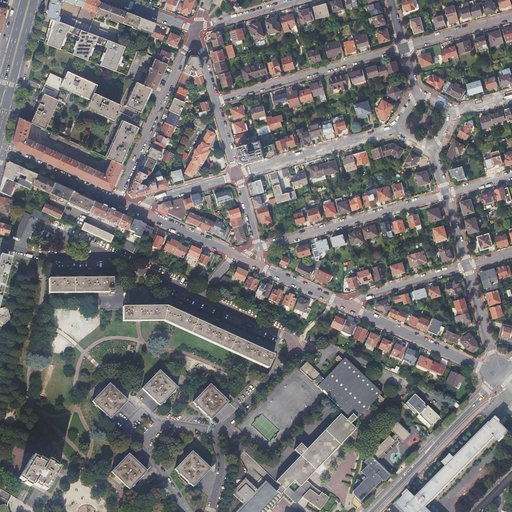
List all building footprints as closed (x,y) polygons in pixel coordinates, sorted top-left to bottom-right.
[(65,0),(82,6),(84,0),(49,0),(46,16),(58,21),(59,21),(74,27),(77,20),(64,15),(63,16),(60,15),(60,16),(58,16),(61,1),(61,0),(65,0)] [(100,1),(96,0),(84,0),(82,6),(82,7),(93,11),(95,12),(100,1)] [(173,0),(166,0),(164,7),(171,9),(173,5),(175,5),(176,1),(173,0)] [(224,0),(226,2),(227,2),(228,0),(232,4),(233,4),(238,11),(242,7),(236,1),(237,0),(224,0)] [(347,15),(345,9),(344,9),(341,0),(336,1),(331,2),(336,18),(347,15)] [(358,6),(356,0),(345,0),(348,9),(358,6)] [(412,0),(405,0),(403,1),(405,9),(408,8),(409,11),(415,9),(412,0)] [(127,11),(100,1),(95,12),(95,13),(104,16),(104,17),(108,19),(108,18),(122,22),(127,11)] [(188,14),(193,4),(185,1),(183,4),(180,3),(178,8),(182,9),(181,11),(188,14)] [(492,1),(483,3),(486,13),(495,10),(492,1)] [(382,12),(380,3),(369,6),(372,15),(382,12)] [(469,7),(468,3),(464,3),(465,9),(461,10),(463,18),(472,16),(469,7)] [(330,16),(327,4),(314,8),(317,19),(330,16)] [(469,7),(472,16),(472,17),(483,14),(480,4),(469,7)] [(459,20),(455,5),(450,7),(450,9),(446,10),(447,16),(449,23),(459,20)] [(9,10),(6,9),(0,7),(0,32),(3,23),(4,17),(7,18),(9,10)] [(314,19),(311,8),(299,12),(302,23),(314,19)] [(140,16),(127,11),(122,22),(128,24),(128,25),(132,26),(131,27),(136,28),(140,16)] [(293,15),(281,18),(285,33),(297,29),(293,15)] [(385,24),(383,15),(373,18),(376,27),(385,24)] [(446,24),(443,15),(434,18),(436,27),(446,24)] [(58,21),(46,16),(39,40),(127,75),(137,50),(88,32),(74,27),(59,21),(58,21)] [(156,22),(140,16),(136,28),(140,30),(140,29),(144,30),(144,31),(145,32),(146,31),(152,33),(154,27),(156,22)] [(421,17),(417,18),(412,19),(411,20),(414,33),(424,31),(421,17)] [(278,23),(277,18),(267,21),(268,25),(267,25),(271,34),(280,32),(279,27),(280,27),(279,23),(278,23)] [(91,25),(77,20),(74,27),(88,32),(91,25)] [(264,36),(261,23),(249,26),(253,36),(254,35),(255,39),(264,36)] [(511,38),(511,26),(503,29),(506,40),(511,38)] [(166,31),(154,27),(152,33),(151,36),(162,40),(166,31)] [(246,34),(244,29),(231,32),(234,42),(245,39),(244,35),(246,34)] [(391,40),(387,29),(377,32),(381,43),(391,40)] [(504,42),(500,30),(488,33),(492,46),(504,42)] [(224,44),(221,32),(211,35),(215,47),(224,44)] [(175,46),(179,37),(170,33),(166,42),(175,46)] [(370,45),(367,34),(356,37),(359,48),(360,48),(370,45)] [(488,46),(485,36),(474,39),(477,47),(478,47),(482,46),(483,47),(488,46)] [(469,40),(457,44),(460,53),(472,49),(469,40)] [(343,52),(340,41),(331,43),(332,45),(325,47),(329,58),(335,56),(335,54),(343,52)] [(347,53),(357,50),(354,41),(344,44),(347,53)] [(445,48),(441,50),(444,62),(448,61),(447,58),(458,55),(455,45),(449,47),(450,48),(445,49),(445,48)] [(161,51),(158,57),(158,58),(167,62),(170,53),(161,49),(161,51)] [(319,49),(308,52),(311,63),(322,60),(319,49)] [(137,50),(127,75),(134,78),(144,53),(137,50)] [(230,59),(236,57),(234,50),(228,52),(230,59)] [(212,54),(215,63),(225,60),(226,60),(224,56),(226,55),(225,53),(224,54),(223,51),(212,54)] [(430,52),(420,55),(419,56),(422,67),(435,63),(434,58),(432,59),(430,52)] [(183,72),(190,75),(193,76),(195,76),(201,74),(196,55),(190,55),(183,72)] [(295,68),(292,57),(282,59),(286,71),(295,68)] [(166,63),(155,58),(151,67),(150,66),(148,70),(149,71),(144,82),(143,84),(150,87),(154,89),(155,87),(166,63)] [(225,60),(215,63),(218,73),(228,70),(225,60)] [(282,71),(279,61),(269,64),(272,74),(282,71)] [(389,73),(399,70),(396,61),(386,64),(389,73)] [(268,74),(265,63),(252,67),(251,67),(253,73),(254,73),(255,77),(268,74)] [(370,78),(380,75),(377,66),(367,69),(370,78)] [(246,82),(255,79),(255,77),(254,73),(253,73),(251,67),(248,68),(246,68),(242,70),(246,82)] [(510,68),(498,72),(500,77),(499,77),(501,86),(511,82),(511,80),(510,74),(511,74),(510,68)] [(361,84),(367,82),(363,69),(350,73),(354,84),(357,83),(361,84)] [(94,92),(97,84),(67,71),(63,79),(50,73),(46,81),(46,86),(57,91),(60,85),(90,99),(87,107),(113,119),(120,104),(94,92)] [(185,84),(190,75),(183,72),(178,81),(185,84)] [(230,72),(220,75),(222,82),(221,82),(223,88),(234,85),(230,72)] [(201,74),(195,76),(197,85),(204,83),(201,74)] [(353,87),(349,74),(330,79),(333,90),(342,87),(343,90),(353,87)] [(445,78),(440,76),(439,77),(433,74),(432,77),(429,77),(426,82),(440,89),(445,78)] [(488,88),(498,86),(495,75),(491,76),(492,78),(486,80),(488,88)] [(447,80),(442,90),(458,98),(462,97),(466,90),(460,87),(461,86),(455,83),(455,84),(447,80)] [(467,84),(469,94),(470,94),(473,93),(484,90),(481,80),(467,84)] [(143,84),(136,81),(125,105),(140,111),(150,87),(143,84)] [(325,93),(322,82),(310,85),(311,89),(313,97),(325,93)] [(397,99),(402,91),(393,86),(388,94),(397,99)] [(183,100),(187,90),(179,87),(175,96),(183,100)] [(311,89),(299,92),(301,101),(302,102),(314,99),(313,97),(311,89)] [(297,91),(286,94),(290,107),(301,104),(300,101),(301,101),(299,92),(298,93),(297,91)] [(44,93),(30,122),(31,122),(45,129),(58,100),(44,93)] [(285,93),(272,97),(275,106),(288,102),(285,93)] [(184,102),(174,97),(168,110),(178,114),(184,102)] [(385,121),(394,106),(383,100),(379,107),(376,108),(378,113),(380,113),(382,121),(385,121)] [(199,116),(210,113),(206,101),(200,103),(203,111),(198,112),(199,116)] [(371,114),(368,101),(355,105),(359,117),(371,114)] [(232,109),(235,119),(245,116),(242,106),(232,109)] [(259,108),(251,110),(253,117),(254,119),(267,116),(264,106),(259,108)] [(175,124),(179,116),(170,111),(166,120),(175,124)] [(503,111),(491,115),(493,123),(497,122),(507,119),(505,112),(503,113),(503,111)] [(268,121),(269,125),(281,122),(285,121),(282,114),(267,118),(268,121)] [(493,123),(491,115),(480,118),(483,129),(493,125),(493,123)] [(30,122),(19,117),(13,140),(16,146),(40,157),(45,146),(26,137),(31,122),(30,122)] [(206,123),(205,119),(201,117),(195,118),(193,122),(195,122),(194,124),(203,129),(206,123)] [(333,120),(337,135),(342,133),(341,130),(347,128),(345,122),(341,123),(339,118),(333,120)] [(111,159),(121,163),(138,127),(123,120),(106,157),(111,159)] [(467,140),(468,137),(473,129),(475,129),(473,120),(465,122),(458,136),(467,140)] [(247,130),(244,121),(235,124),(237,133),(247,130)] [(174,126),(165,122),(161,130),(165,131),(164,133),(170,136),(174,126)] [(308,127),(312,140),(319,138),(318,136),(324,134),(321,123),(308,127)] [(322,126),(325,135),(335,132),(332,123),(322,126)] [(269,125),(257,129),(259,136),(271,132),(270,130),(269,125)] [(299,134),(303,145),(309,144),(308,142),(312,141),(309,132),(303,133),(302,129),(297,131),(298,135),(299,134)] [(206,148),(215,134),(207,130),(199,144),(198,144),(193,151),(194,152),(191,156),(192,157),(184,172),(191,176),(200,161),(202,162),(209,150),(206,148)] [(52,132),(49,138),(83,154),(86,147),(52,132)] [(173,139),(168,137),(167,138),(158,134),(154,143),(163,147),(166,143),(170,145),(173,139)] [(235,137),(240,147),(247,145),(246,142),(244,134),(235,137)] [(286,138),(286,139),(288,146),(294,145),(294,146),(299,144),(297,134),(286,138)] [(285,148),(288,147),(288,146),(286,139),(276,142),(278,150),(282,149),(283,151),(285,150),(285,148)] [(457,152),(460,153),(463,148),(465,145),(456,140),(447,155),(453,158),(457,152)] [(240,147),(236,148),(240,162),(246,165),(265,159),(261,143),(260,141),(254,143),(254,145),(255,149),(248,150),(248,147),(247,145),(240,147)] [(261,143),(265,159),(278,155),(274,144),(266,146),(265,142),(261,143)] [(393,143),(382,147),(384,157),(392,154),(400,158),(405,150),(393,143)] [(45,146),(40,157),(74,173),(79,162),(45,146)] [(160,151),(160,150),(151,146),(147,155),(156,159),(158,156),(160,157),(162,154),(161,154),(161,152),(160,151)] [(86,147),(83,154),(95,160),(98,153),(86,147)] [(373,160),(384,157),(382,147),(371,150),(373,160)] [(174,153),(166,150),(163,158),(168,160),(170,156),(173,157),(174,153)] [(357,166),(370,162),(367,151),(354,155),(356,163),(357,166)] [(411,153),(406,162),(412,166),(414,163),(416,164),(420,158),(411,153)] [(346,166),(356,163),(354,155),(349,156),(350,158),(344,159),(346,166)] [(150,173),(156,160),(148,156),(142,169),(150,173)] [(504,166),(502,157),(491,160),(494,169),(504,166)] [(79,162),(74,173),(110,190),(111,189),(122,164),(121,163),(111,159),(105,173),(79,162)] [(336,160),(323,164),(326,175),(339,171),(336,160)] [(32,186),(37,175),(9,163),(7,164),(5,172),(3,177),(16,183),(25,187),(31,189),(32,186)] [(326,175),(323,164),(310,168),(313,179),(326,175)] [(459,180),(466,178),(463,166),(451,170),(453,177),(454,177),(459,180)] [(157,190),(167,187),(164,177),(162,177),(160,168),(155,173),(156,179),(154,180),(157,190)] [(173,181),(183,178),(180,169),(171,171),(173,181)] [(131,197),(157,190),(154,180),(149,181),(147,185),(142,186),(143,183),(140,182),(142,179),(145,177),(147,174),(138,170),(127,192),(131,197)] [(417,174),(420,185),(430,182),(427,171),(417,174)] [(278,203),(298,198),(296,191),(283,194),(279,178),(273,180),(273,179),(274,178),(273,175),(277,174),(276,172),(270,173),(276,197),(278,203)] [(303,184),(309,182),(306,173),(301,174),(298,174),(299,176),(297,177),(292,178),(295,189),(304,187),(303,184)] [(55,183),(37,175),(32,186),(50,194),(55,183)] [(3,177),(0,188),(0,192),(11,197),(13,193),(12,192),(16,183),(3,177)] [(265,192),(261,180),(252,183),(254,195),(265,192)] [(73,192),(55,183),(50,194),(60,198),(59,201),(62,203),(64,200),(68,202),(73,192)] [(393,186),(396,198),(406,195),(402,183),(393,186)] [(388,187),(377,190),(380,202),(391,199),(388,187)] [(511,196),(508,187),(504,188),(495,190),(498,200),(511,196)] [(234,205),(230,191),(228,190),(214,194),(216,203),(226,200),(227,206),(234,205)] [(491,191),(483,194),(486,203),(494,201),(491,191)] [(11,197),(0,192),(0,212),(7,214),(11,201),(12,201),(13,198),(11,197)] [(75,192),(73,192),(68,202),(67,203),(89,213),(94,203),(82,198),(83,196),(78,194),(77,195),(74,194),(75,192)] [(201,204),(198,194),(190,196),(191,198),(193,206),(201,204)] [(376,194),(363,197),(366,207),(377,203),(376,200),(377,200),(376,194)] [(209,195),(204,197),(208,207),(212,206),(209,195)] [(263,205),(261,196),(253,198),(256,207),(263,205)] [(360,197),(350,200),(353,210),(363,207),(360,197)] [(158,209),(182,220),(186,210),(186,209),(183,200),(183,198),(158,205),(158,209)] [(183,200),(186,209),(189,208),(190,207),(193,206),(191,198),(183,200)] [(475,211),(471,199),(461,202),(464,215),(475,211)] [(348,201),(337,204),(340,214),(351,211),(348,201)] [(115,225),(118,226),(118,225),(123,215),(94,202),(94,203),(89,213),(92,214),(91,215),(98,218),(98,217),(115,226),(115,225)] [(334,203),(332,203),(325,205),(324,205),(328,216),(330,217),(337,214),(334,203)] [(45,204),(42,211),(60,220),(63,212),(45,204)] [(274,222),(269,205),(259,208),(263,225),(274,222)] [(319,207),(308,211),(311,220),(311,221),(322,218),(319,207)] [(311,220),(308,211),(307,211),(307,208),(302,209),(303,212),(294,215),(297,224),(311,220)] [(442,219),(439,208),(428,211),(431,222),(442,219)] [(54,218),(34,209),(31,215),(51,224),(54,218)] [(230,219),(240,217),(238,209),(228,211),(230,219)] [(31,215),(24,212),(14,236),(21,239),(31,215)] [(187,222),(197,226),(201,218),(192,214),(193,213),(190,212),(189,212),(187,218),(189,218),(187,222)] [(224,219),(219,213),(214,223),(211,232),(223,237),(225,232),(221,230),(220,229),(222,224),(224,219)] [(411,227),(421,224),(419,214),(408,217),(411,227)] [(118,225),(129,231),(134,220),(123,215),(118,225)] [(88,216),(86,220),(98,226),(100,222),(88,216)] [(197,226),(210,233),(211,232),(214,223),(201,217),(201,218),(197,226)] [(242,225),(240,217),(230,219),(232,228),(242,225)] [(466,221),(470,233),(479,231),(476,218),(466,221)] [(134,220),(129,231),(134,233),(132,235),(140,238),(143,231),(145,225),(134,220)] [(395,231),(395,233),(406,230),(403,220),(392,223),(394,229),(395,231)] [(392,223),(392,221),(390,222),(389,221),(381,223),(384,233),(387,232),(388,233),(389,236),(390,236),(390,237),(394,236),(392,232),(395,231),(394,229),(392,223)] [(0,234),(8,236),(10,226),(0,223),(0,234)] [(85,223),(82,229),(110,243),(113,236),(85,223)] [(153,229),(145,225),(143,231),(147,232),(145,236),(149,238),(153,229)] [(363,229),(366,239),(378,235),(375,225),(363,229)] [(246,241),(241,226),(233,228),(238,243),(246,241)] [(438,242),(444,240),(443,239),(447,238),(444,226),(434,229),(438,242)] [(361,231),(354,233),(350,234),(353,244),(364,241),(361,231)] [(343,234),(340,235),(332,238),(334,246),(346,243),(343,234)] [(493,246),(489,234),(478,237),(479,241),(477,241),(478,245),(480,244),(482,250),(493,246)] [(499,246),(509,244),(506,234),(496,237),(499,246)] [(159,249),(164,239),(156,236),(151,246),(159,249)] [(178,244),(178,243),(171,239),(169,243),(167,242),(164,249),(170,252),(171,250),(175,252),(178,244)] [(330,249),(327,239),(316,242),(320,252),(330,249)] [(124,241),(121,247),(133,253),(136,246),(124,241)] [(311,253),(308,243),(296,246),(299,257),(311,253)] [(175,252),(174,254),(183,258),(187,248),(178,244),(175,252)] [(454,258),(450,245),(439,248),(443,261),(454,258)] [(201,250),(191,246),(186,256),(195,260),(197,260),(201,250)] [(424,251),(408,256),(412,267),(428,262),(424,251)] [(3,256),(1,255),(0,256),(0,320),(4,324),(10,318),(8,309),(3,310),(2,307),(0,307),(0,302),(12,258),(11,258),(11,256),(8,255),(7,257),(5,256),(4,256),(3,256)] [(205,266),(209,258),(202,255),(198,263),(205,266)] [(280,263),(287,266),(291,259),(284,256),(280,263)] [(406,272),(403,262),(391,266),(394,275),(406,272)] [(297,270),(310,277),(314,269),(300,263),(297,270)] [(386,270),(385,264),(373,267),(376,280),(387,277),(385,270),(386,270)] [(511,273),(510,265),(498,268),(501,278),(511,274),(511,273)] [(244,282),(248,273),(238,268),(233,277),(244,282)] [(500,284),(495,268),(481,272),(485,288),(492,286),(492,284),(494,283),(495,285),(500,284)] [(370,281),(374,280),(371,269),(357,273),(358,276),(361,284),(365,282),(364,281),(369,280),(370,281)] [(325,283),(329,274),(319,270),(316,278),(319,279),(319,281),(325,283)] [(163,321),(268,369),(273,356),(166,307),(123,307),(123,305),(123,275),(115,275),(114,275),(113,275),(113,278),(49,279),(50,293),(98,293),(99,293),(100,293),(100,295),(101,304),(101,310),(123,310),(123,321),(136,321),(138,321),(140,321),(163,321)] [(225,276),(213,289),(219,292),(221,290),(230,279),(225,276)] [(351,288),(361,285),(361,284),(358,276),(348,279),(351,288)] [(254,291),(259,281),(249,277),(245,286),(254,291)] [(459,284),(460,282),(455,280),(455,281),(453,280),(447,282),(448,286),(446,288),(446,290),(449,291),(450,293),(452,294),(454,294),(455,298),(463,295),(461,285),(459,284)] [(261,282),(256,293),(267,298),(271,287),(261,282)] [(442,295),(439,286),(430,288),(433,298),(442,295)] [(428,296),(426,288),(411,292),(413,300),(428,296)] [(273,300),(273,301),(278,303),(283,292),(273,289),(269,298),(273,300)] [(498,290),(487,293),(490,305),(501,302),(498,290)] [(411,302),(409,293),(395,297),(397,302),(404,300),(405,303),(411,302)] [(286,295),(282,304),(292,308),(296,299),(293,298),(294,296),(289,294),(288,296),(286,295)] [(299,298),(295,308),(304,312),(302,317),(306,319),(311,309),(307,307),(309,303),(299,298)] [(461,315),(469,312),(465,298),(455,301),(458,310),(459,310),(461,315)] [(377,307),(387,312),(390,306),(388,299),(378,302),(377,307)] [(501,305),(491,307),(494,318),(503,315),(501,305)] [(392,308),(389,314),(398,318),(400,312),(392,308)] [(400,312),(398,318),(405,322),(409,314),(401,310),(400,312)] [(472,323),(469,312),(461,315),(459,315),(456,316),(457,320),(465,318),(466,324),(472,323)] [(331,326),(341,331),(345,321),(335,316),(331,326)] [(411,325),(416,327),(419,319),(413,316),(410,322),(412,323),(411,325)] [(421,317),(417,326),(426,330),(431,318),(427,316),(426,319),(421,317)] [(434,318),(429,330),(438,334),(443,322),(434,318)] [(341,331),(340,332),(342,333),(346,336),(351,337),(352,335),(354,336),(358,327),(356,326),(357,324),(346,319),(345,321),(341,331)] [(500,336),(504,337),(509,338),(508,340),(511,341),(511,340),(511,325),(503,323),(500,336)] [(457,343),(460,336),(452,332),(454,328),(446,325),(444,329),(448,331),(445,337),(457,343)] [(354,336),(353,338),(362,342),(367,331),(358,327),(354,336)] [(370,333),(365,343),(375,347),(379,337),(370,333)] [(477,341),(470,333),(461,341),(468,349),(473,351),(479,346),(477,341)] [(383,338),(378,348),(388,352),(392,343),(383,338)] [(396,344),(390,354),(400,359),(405,350),(400,347),(400,346),(396,344)] [(408,348),(403,361),(413,365),(418,353),(408,348)] [(420,356),(416,365),(428,370),(429,369),(432,362),(420,356)] [(307,362),(301,368),(300,369),(312,381),(315,380),(314,383),(316,384),(318,384),(320,381),(322,383),(318,387),(349,418),(352,414),(356,418),(353,421),(354,422),(381,394),(345,359),(324,380),(320,376),(319,376),(316,371),(307,362)] [(442,375),(445,367),(432,362),(429,369),(442,375)] [(142,388),(160,406),(177,388),(164,375),(159,370),(142,388)] [(458,382),(461,383),(463,378),(451,372),(446,384),(456,388),(458,382)] [(127,401),(109,384),(97,397),(92,402),(110,419),(127,401)] [(193,402),(211,420),(228,402),(210,384),(205,390),(193,402)] [(415,394),(405,404),(416,415),(418,413),(432,426),(440,418),(428,406),(426,407),(423,405),(425,404),(415,394)] [(352,414),(349,418),(347,421),(340,415),(306,450),(300,444),(294,450),(300,456),(276,482),(280,486),(278,488),(279,489),(276,491),(266,481),(257,489),(245,478),(231,492),(243,504),(235,511),(266,511),(282,496),(280,495),(283,492),(296,504),(302,498),(320,510),(329,498),(323,493),(313,486),(306,480),(355,429),(350,424),(353,421),(356,418),(352,414)] [(501,420),(497,417),(491,424),(490,423),(486,428),(455,459),(451,455),(447,460),(443,463),(447,468),(416,499),(408,492),(403,496),(403,497),(396,505),(403,511),(428,511),(426,509),(496,438),(500,443),(509,435),(511,432),(504,427),(501,423),(502,421),(501,420)] [(377,489),(390,475),(378,463),(401,440),(403,442),(410,435),(407,433),(395,421),(388,428),(395,434),(392,438),(389,436),(364,462),(367,465),(361,472),(367,478),(352,493),(354,495),(360,502),(375,488),(377,489)] [(42,488),(56,466),(48,461),(49,459),(36,451),(18,479),(30,486),(33,482),(42,488)] [(210,469),(192,452),(175,469),(180,474),(192,485),(193,486),(196,483),(210,469)] [(111,472),(129,489),(146,471),(129,454),(111,472)] [(60,468),(56,466),(42,488),(46,490),(55,475),(57,471),(60,468)]
